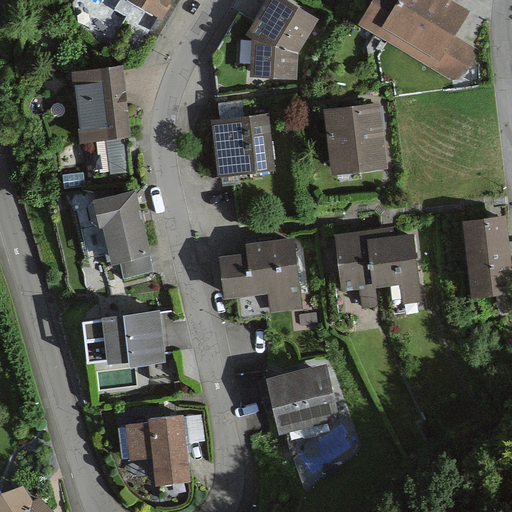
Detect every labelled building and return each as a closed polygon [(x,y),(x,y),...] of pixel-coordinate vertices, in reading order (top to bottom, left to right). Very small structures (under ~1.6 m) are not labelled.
[(158,18),(162,20),(174,0),(125,0),(119,11),(151,30),(158,18)] [(299,58),(320,23),(278,0),(270,0),(246,39),(251,43),(250,82),(297,84),(299,58)] [(372,0),(358,24),(458,83),(477,52),(453,38),(468,12),(447,0),(372,0)] [(129,138),(122,66),(72,71),(79,143),(129,138)] [(276,173),(270,116),(243,120),(242,103),(219,106),(221,122),(212,124),(219,180),(276,173)] [(380,105),(325,110),(332,174),(386,168),(380,105)] [(110,175),(132,172),(128,141),(106,144),(110,175)] [(63,164),(87,162),(85,146),(72,147),(62,156),(63,164)] [(85,186),(84,173),(64,175),(65,188),(85,186)] [(114,194),(113,188),(87,194),(94,226),(100,225),(108,262),(116,261),(120,277),(152,270),(134,189),(114,194)] [(511,292),(503,215),(460,219),(468,296),(511,292)] [(377,307),(375,288),(373,270),(370,271),(367,247),(366,237),(338,240),(344,292),(363,290),(365,308),(377,307)] [(302,309),(296,263),(293,238),(244,244),(245,252),(215,255),(220,299),(266,293),(268,313),(302,309)] [(373,270),(375,288),(402,285),(405,304),(420,302),(413,242),(367,247),(370,271),(373,270)] [(163,361),(162,353),(174,352),(170,310),(157,312),(157,310),(98,316),(99,319),(80,321),(85,362),(103,360),(103,363),(124,361),(124,365),(163,361)] [(324,366),(260,381),(271,433),(336,418),(324,366)] [(204,441),(201,414),(186,416),(189,443),(204,441)] [(151,485),(187,481),(181,415),(144,418),(145,422),(124,424),(128,460),(148,458),(151,485)] [(0,511),(52,511),(37,498),(32,501),(19,486),(0,491),(0,511)]
